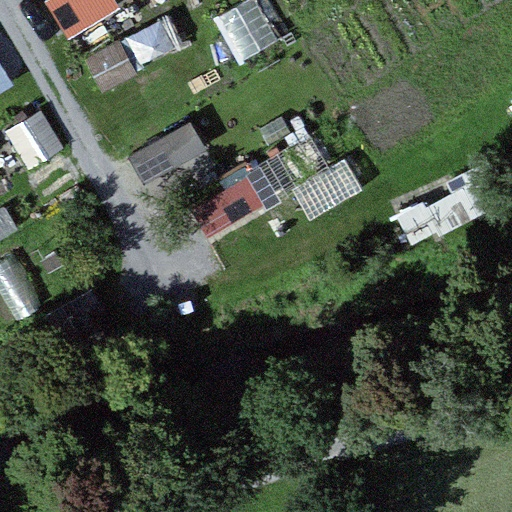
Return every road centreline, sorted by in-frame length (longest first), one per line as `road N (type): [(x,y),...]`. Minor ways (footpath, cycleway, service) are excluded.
road 1 (track): [(164,511),(511,403)]
road 2 (track): [(0,0),(82,132),(147,276)]
